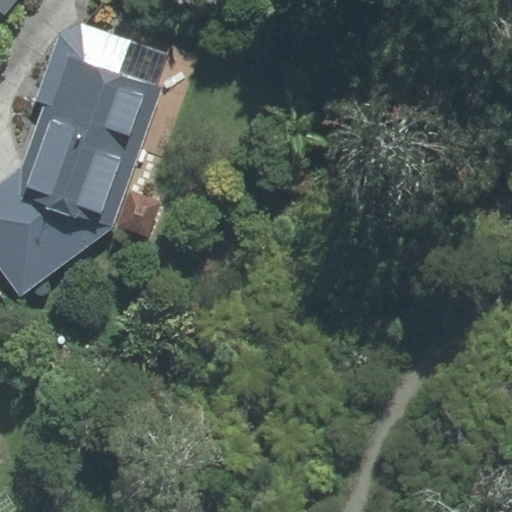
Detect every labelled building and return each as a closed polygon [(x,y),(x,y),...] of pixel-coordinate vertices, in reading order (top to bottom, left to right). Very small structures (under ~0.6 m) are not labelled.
[(0,0),(0,22),(13,7),(3,0),(0,0)] [(25,0),(3,0),(13,7),(17,11),(25,0)] [(140,36),(91,19),(68,30),(44,97),(54,100),(32,162),(34,189),(121,218),(167,84),(137,74),(140,63),(132,60),(140,36)] [(34,189),(32,162),(5,181),(0,185),(0,253),(30,294),(125,224),(121,218),(34,189)] [(0,403),(0,431),(11,427),(0,403)]
